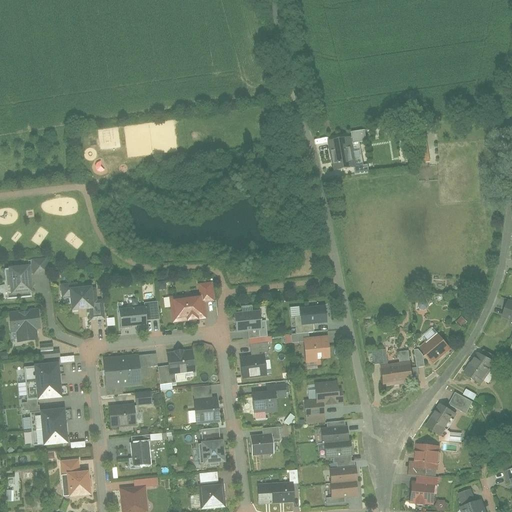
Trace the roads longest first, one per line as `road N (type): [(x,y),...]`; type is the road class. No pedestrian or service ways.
road 1 (residential): [(248,511),(224,348),(203,336),(100,347),(90,361),(105,511)]
road 2 (residential): [(373,441),(273,0)]
road 3 (residential): [(511,205),(499,282),(477,336),(406,425),(373,441)]
